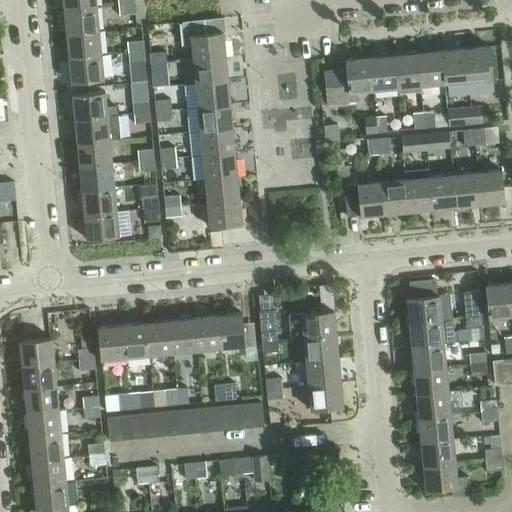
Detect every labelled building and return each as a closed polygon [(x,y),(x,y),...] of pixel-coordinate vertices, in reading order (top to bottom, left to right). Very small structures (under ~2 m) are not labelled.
[(95,0),(63,0),(65,10),(97,7),(95,0)] [(134,4),(118,5),(119,15),(135,14),(134,4)] [(97,7),(65,10),(67,34),(99,31),(97,7)] [(193,60),(225,57),(222,32),(204,34),(202,21),(183,23),(181,25),(182,43),(185,45),(191,44),(193,60)] [(99,31),(67,34),(69,58),(101,55),(99,31)] [(128,52),(143,51),(142,39),(127,41),(128,52)] [(465,49),(468,81),(492,78),(489,47),(465,49)] [(441,52),(444,83),(468,81),(465,49),(441,52)] [(143,51),(128,52),(129,62),(144,60),(143,51)] [(166,51),(150,52),(151,64),(167,62),(166,51)] [(417,54),(420,85),(444,83),(441,52),(417,54)] [(420,85),(417,54),(393,56),(396,88),(420,85)] [(101,55),(69,58),(72,82),(104,79),(101,55)] [(396,88),(393,56),(369,59),(372,90),(396,88)] [(225,57),(193,60),(195,84),(227,80),(225,57)] [(369,59),(345,61),(346,70),(323,72),(326,105),(360,101),(359,91),(372,90),(369,59)] [(167,62),(151,64),(152,73),(168,72),(167,62)] [(197,107),(230,104),(227,80),(195,84),(197,107)] [(116,106),(106,107),(105,91),(73,94),(75,119),(117,115),(116,106)] [(155,111),(172,110),(171,98),(154,100),(155,111)] [(134,113),(149,111),(148,100),(133,102),(134,113)] [(230,104),(197,107),(200,131),(232,128),(230,104)] [(471,107),(472,123),(483,122),(481,106),(471,107)] [(448,125),(462,124),(472,123),(471,107),(446,110),(448,125)] [(172,110),(155,111),(156,121),(173,120),(172,110)] [(135,123),(150,122),(149,111),(134,113),(135,123)] [(423,112),(424,128),(435,127),(433,111),(423,112)] [(424,128),(423,112),(412,113),(414,129),(424,128)] [(75,119),(77,143),(109,139),(136,137),(135,123),(134,113),(117,115),(75,119)] [(375,116),(377,133),(387,132),(385,115),(375,116)] [(377,133),(375,116),(364,118),(366,134),(377,133)] [(473,129),(474,144),(498,142),(497,127),(473,129)] [(232,128),(200,131),(202,155),(234,152),(232,128)] [(464,145),(474,144),(473,129),(462,130),(464,145)] [(326,131),(326,142),(340,141),(339,130),(326,131)] [(425,134),(426,149),(450,147),(448,132),(425,134)] [(426,149),(425,134),(401,136),(402,151),(426,149)] [(377,138),(379,154),(389,153),(388,137),(377,138)] [(379,154),(377,138),(366,139),(368,155),(379,154)] [(77,143),(80,166),(112,163),(109,139),(77,143)] [(159,148),(160,159),(176,157),(175,146),(159,148)] [(137,150),(138,161),(154,159),(153,148),(137,150)] [(234,152),(202,155),(205,179),(237,176),(234,152)] [(160,159),(161,169),(177,167),(176,157),(160,159)] [(154,159),(138,161),(139,171),(156,169),(154,159)] [(80,166),(82,190),(114,187),(112,163),(80,166)] [(348,165),(336,166),(337,178),(349,177),(348,165)] [(477,173),(480,205),(505,203),(502,171),(477,173)] [(453,175),(456,207),(480,205),(477,173),(453,175)] [(429,178),(432,210),(456,207),(453,175),(429,178)] [(237,176),(205,179),(207,203),(239,200),(237,176)] [(406,180),(409,212),(432,210),(429,178),(406,180)] [(381,182),(384,214),(409,212),(406,180),(381,182)] [(360,215),(360,216),(384,214),(381,182),(344,186),(347,217),(360,215)] [(82,190),(84,215),(116,212),(114,187),(82,190)] [(165,207),(181,205),(180,195),(164,196),(165,207)] [(143,209),(158,208),(157,197),(142,198),(143,209)] [(239,200),(207,203),(209,227),(242,224),(239,200)] [(181,205),(165,207),(166,217),(182,216),(181,205)] [(158,208),(143,209),(144,219),(159,217),(158,208)] [(116,212),(84,215),(87,239),(118,236),(116,212)] [(221,231),(210,232),(211,248),(223,247),(221,231)] [(511,315),(511,313),(509,284),(485,286),(488,318),(511,315)] [(465,318),(481,316),(479,291),(463,292),(465,318)] [(259,311),(262,342),(278,340),(275,309),(273,309),(271,293),(258,294),(259,311)] [(409,323),(452,319),(450,294),(439,296),(407,299),(409,323)] [(291,338),(304,337),(304,338),(336,335),(333,311),(301,314),(301,313),(289,314),(291,338)] [(217,315),(220,347),(245,345),(242,313),(217,315)] [(194,318),(197,350),(220,347),(217,315),(194,318)] [(481,316),(465,318),(466,327),(482,326),(481,316)] [(170,320),(173,352),(197,350),(194,318),(170,320)] [(452,319),(409,323),(412,347),(443,344),(443,343),(454,342),(452,319)] [(146,323),(149,355),(173,352),(170,320),(146,323)] [(257,320),(247,320),(247,349),(257,349),(257,320)] [(122,325),(125,357),(149,355),(146,323),(122,325)] [(125,357),(122,325),(97,328),(100,360),(125,357)] [(78,360),(94,358),(93,347),(92,334),(80,335),(81,349),(77,349),(78,360)] [(336,335),(304,338),(306,362),(338,359),(336,335)] [(511,352),(511,336),(503,337),(505,354),(511,352)] [(22,365),(54,362),(52,338),(20,341),(22,365)] [(278,340),(262,342),(263,352),(278,350),(278,340)] [(443,344),(412,347),(414,371),(446,368),(443,344)] [(499,344),(490,345),(491,354),(500,354),(499,344)] [(470,365),(486,364),(485,353),(469,354),(470,365)] [(94,358),(78,360),(80,370),(95,368),(94,358)] [(338,359),(306,362),(308,386),(340,383),(338,359)] [(506,384),(504,360),(492,361),(494,385),(506,384)] [(54,362),(22,365),(24,389),(56,386),(54,362)] [(486,364),(470,365),(471,378),(487,376),(486,364)] [(446,368),(414,371),(416,394),(448,391),(446,368)] [(267,390),(282,388),(281,377),(266,379),(267,390)] [(224,383),(225,400),(237,399),(235,382),(224,383)] [(214,384),(215,401),(225,400),(224,383),(214,384)] [(340,383),(308,386),(310,410),(343,407),(340,383)] [(56,386),(24,389),(27,413),(59,410),(56,386)] [(177,388),(178,404),(189,403),(187,387),(177,388)] [(166,389),(168,406),(178,404),(177,388),(166,389)] [(282,388),(267,390),(267,399),(283,398),(282,388)] [(129,392),(131,409),(141,408),(139,391),(129,392)] [(448,391),(416,394),(418,418),(450,415),(448,391)] [(118,393),(120,410),(131,409),(129,392),(118,393)] [(83,397),(84,407),(99,406),(99,395),(83,397)] [(480,401),(481,412),(496,411),(495,399),(480,401)] [(250,403),(252,428),(264,426),(261,402),(250,403)] [(238,404),(240,429),(252,428),(250,403),(238,404)] [(226,405),(228,430),(240,429),(238,404),(226,405)] [(214,406),(216,431),(228,430),(226,405),(214,406)] [(85,418),(100,416),(101,416),(99,406),(84,407),(85,418)] [(202,407),(204,432),(216,431),(214,406),(202,407)] [(190,409),(193,434),(204,432),(202,407),(190,409)] [(178,410),(181,435),(193,434),(190,409),(178,410)] [(59,410),(27,413),(29,437),(61,434),(59,410)] [(181,435),(178,410),(166,411),(169,436),(181,435)] [(154,412),(157,437),(169,436),(166,411),(154,412)] [(497,420),(496,411),(481,412),(481,421),(497,420)] [(142,413),(145,438),(157,437),(154,412),(142,413)] [(131,414),(133,439),(145,438),(142,413),(131,414)] [(119,416),(121,441),(133,439),(131,414),(119,416)] [(450,415),(418,418),(421,442),(452,439),(450,415)] [(121,441),(119,416),(107,417),(109,442),(121,441)] [(61,434),(29,437),(31,461),(63,458),(61,434)] [(452,439),(421,442),(423,466),(455,463),(452,439)] [(89,455),(104,454),(103,443),(88,444),(89,455)] [(484,449),(485,460),(500,458),(500,448),(484,449)] [(290,454),(292,468),(314,465),(313,451),(290,454)] [(104,454),(89,455),(90,465),(104,464),(105,463),(104,454)] [(292,468),(290,454),(279,455),(281,469),(292,468)] [(242,457),(244,473),(254,472),(255,480),(267,479),(265,455),(242,457)] [(244,473),(242,457),(232,458),(233,474),(244,473)] [(63,458),(31,461),(34,485),(66,482),(63,458)] [(501,470),(501,464),(500,458),(485,460),(485,471),(501,470)] [(194,462),(196,477),(207,476),(205,461),(194,462)] [(196,477),(194,462),(184,463),(186,478),(196,477)] [(455,463),(423,466),(425,491),(451,488),(452,494),(468,493),(467,476),(456,477),(455,463)] [(147,467),(148,482),(159,481),(157,466),(147,467)] [(148,482),(147,467),(136,468),(138,483),(148,482)] [(36,509),(68,506),(66,482),(34,485),(36,509)] [(93,503),(110,501),(108,490),(92,491),(93,503)] [(311,501),(312,511),(304,511),(335,511),(334,499),(311,501)] [(110,501),(93,503),(93,511),(104,511),(110,511),(110,501)]
